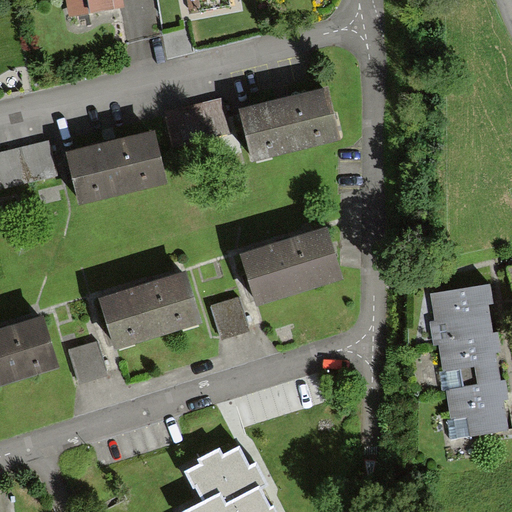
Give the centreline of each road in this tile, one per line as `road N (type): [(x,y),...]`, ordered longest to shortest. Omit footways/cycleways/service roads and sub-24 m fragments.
road 1 (residential): [(0,456),(371,333)]
road 2 (residential): [(0,119),(368,29)]
road 3 (residential): [(368,29),(371,333)]
road 4 (residential): [(371,333),(363,511)]
